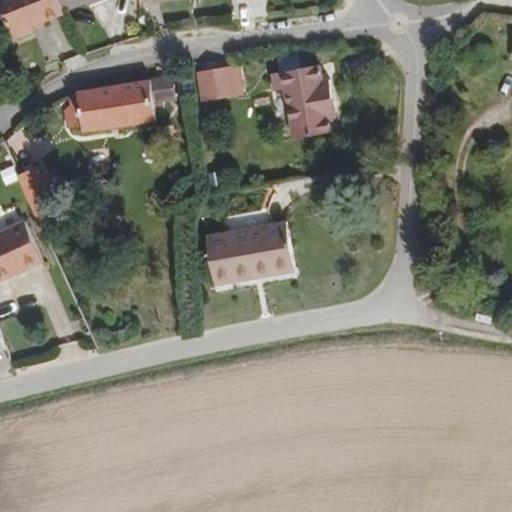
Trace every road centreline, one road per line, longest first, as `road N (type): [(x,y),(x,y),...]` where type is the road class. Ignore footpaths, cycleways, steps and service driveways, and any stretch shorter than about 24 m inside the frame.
road 1 (residential): [(0,120),(80,75),(163,48),(399,24)]
road 2 (unclassified): [(0,391),(176,345),(389,307)]
road 3 (residential): [(399,24),(415,60),(417,106),(406,254),(389,307)]
road 4 (track): [(389,307),(511,335)]
